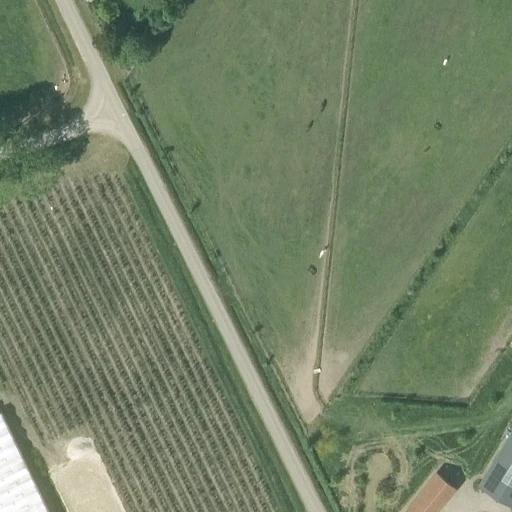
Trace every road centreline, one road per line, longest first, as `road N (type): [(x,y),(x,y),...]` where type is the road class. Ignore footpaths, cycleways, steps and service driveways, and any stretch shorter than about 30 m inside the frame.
road 1 (unclassified): [(321,511),(116,112)]
road 2 (unclassified): [(0,167),(68,148),(116,112)]
road 3 (unclassified): [(116,112),(64,0)]
